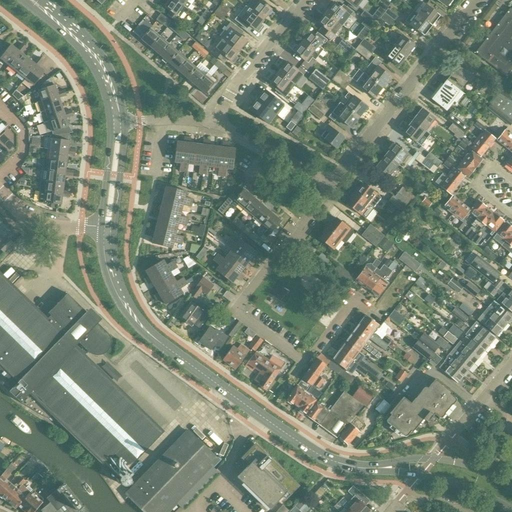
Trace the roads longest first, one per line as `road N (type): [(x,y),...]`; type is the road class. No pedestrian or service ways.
road 1 (secondary): [(348,466),(292,438),(142,327),(113,286),(104,227)]
road 2 (residential): [(373,310),(355,295),(299,361),(233,310),(330,191)]
road 3 (residential): [(330,191),(474,0)]
road 4 (secondary): [(348,466),(450,482),(511,510)]
road 5 (secondary): [(511,487),(453,461),(348,466)]
road 6 (secondary): [(116,121),(104,72),(85,41),(31,0)]
road 7 (residential): [(215,122),(300,0)]
road 8 (residential): [(330,191),(215,122)]
